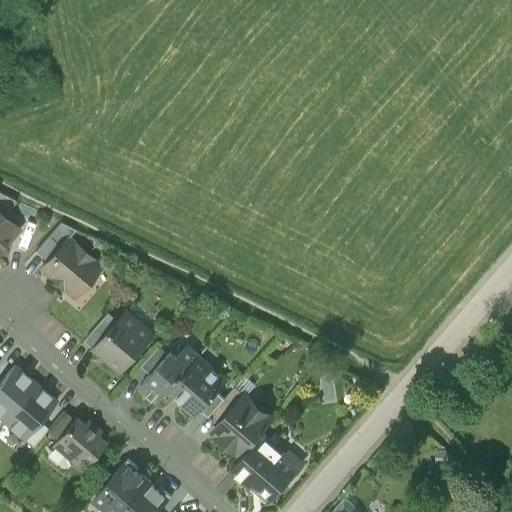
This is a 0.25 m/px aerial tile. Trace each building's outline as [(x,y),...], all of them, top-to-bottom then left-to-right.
[(0,215),(0,216),(16,199),(0,190),(0,215)] [(0,215),(0,240),(8,232),(13,232),(16,229),(16,224),(12,221),(6,221),(0,216),(0,215)] [(35,250),(46,260),(65,237),(67,238),(74,229),(59,222),(35,250)] [(77,247),(67,238),(65,237),(46,260),(41,265),(52,276),(52,279),(58,285),(63,285),(74,295),(99,266),(88,257),(88,253),(81,247),(77,247)] [(125,312),(117,321),(94,348),(120,372),(152,336),(125,312)] [(84,340),(94,348),(117,321),(108,313),(84,340)] [(170,351),(167,355),(150,374),(138,387),(157,403),(167,392),(197,357),(199,355),(187,345),(176,357),(170,351)] [(141,367),(150,374),(167,355),(158,347),(141,367)] [(224,380),(197,357),(167,392),(175,398),(178,395),(183,400),(180,403),(194,415),(199,409),(215,391),(224,380)] [(0,418),(2,420),(35,382),(14,363),(0,379),(0,418)] [(2,420),(24,439),(57,401),(35,382),(2,420)] [(216,408),(225,416),(244,395),(235,387),(224,399),(216,408)] [(224,399),(215,391),(199,409),(208,417),(216,408),(224,399)] [(273,421),(244,395),(225,416),(212,431),(241,456),(262,433),(273,421)] [(46,430),(55,438),(72,419),(64,411),(46,430)] [(55,438),(52,442),(82,468),(104,443),(96,436),(100,432),(86,420),(83,424),(74,416),(72,419),(55,438)] [(286,454),(262,433),(241,456),(231,468),(251,485),(260,485),(260,488),(271,496),(284,481),(290,479),(294,474),(295,468),(283,457),(286,454)] [(446,451),(434,451),(434,463),(446,463),(446,451)] [(119,511),(147,480),(136,470),(138,468),(127,459),(113,476),(97,494),(93,499),(108,511),(119,511)] [(88,486),(97,494),(113,476),(104,468),(88,486)] [(158,490),(147,480),(119,511),(157,511),(171,497),(160,488),(158,490)] [(360,511),(344,497),(330,511),(360,511)]
